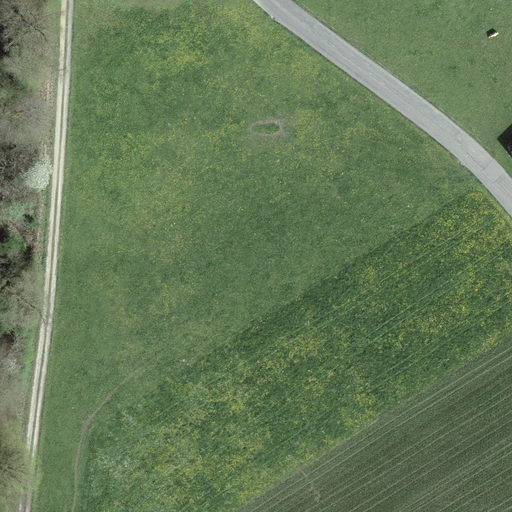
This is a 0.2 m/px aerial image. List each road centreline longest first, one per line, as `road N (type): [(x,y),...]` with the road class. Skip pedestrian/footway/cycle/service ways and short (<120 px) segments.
road 1 (track): [(27,511),(65,3)]
road 2 (unclassified): [(271,0),(411,93),(511,199)]
